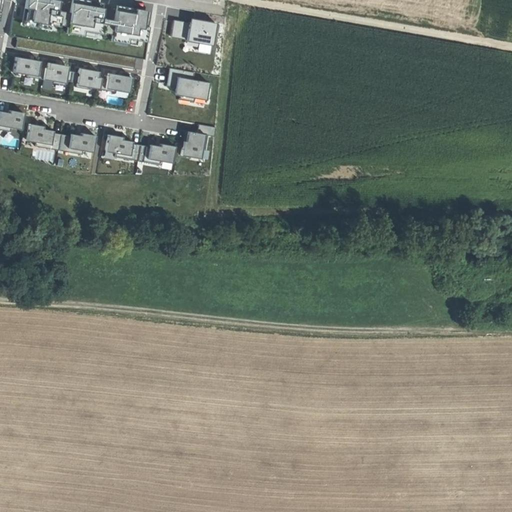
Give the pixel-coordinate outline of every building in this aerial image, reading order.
[(14,0),(8,36),(16,37),(14,48),(133,69),(135,58),(143,59),(149,27),(143,26),(140,41),(109,36),(109,34),(102,33),(102,35),(65,28),(65,26),(58,25),(57,27),(23,21),(26,0),(14,0)] [(55,0),(26,0),(23,21),(57,27),(58,25),(65,26),(65,28),(102,35),(102,33),(109,34),(109,36),(140,41),(143,26),(141,25),(144,11),(116,6),(113,20),(98,18),(100,4),(80,0),(71,0),(69,13),(54,10),(55,0)] [(71,0),(55,0),(54,10),(69,13),(71,0)] [(116,6),(100,4),(98,18),(113,20),(116,6)] [(209,45),(213,23),(187,19),(187,23),(184,39),(184,41),(209,45)] [(184,39),(187,23),(172,20),(169,36),(184,39)] [(14,57),(11,72),(26,75),(25,76),(41,79),(43,67),(38,67),(38,62),(30,61),(30,59),(14,57)] [(47,62),(46,68),(43,67),(41,79),(52,81),(51,83),(63,85),(64,81),(70,81),(71,72),(66,71),(66,68),(56,66),(56,64),(47,62)] [(176,76),(192,78),(193,72),(168,68),(166,85),(174,87),(176,76)] [(88,71),(77,69),(77,73),(71,72),(70,81),(75,82),(74,87),(86,89),(87,87),(97,89),(100,77),(96,77),(97,71),(88,70),(88,71)] [(114,76),(106,74),(105,78),(100,77),(97,89),(113,92),(113,90),(128,93),(130,77),(115,74),(114,76)] [(192,78),(176,76),(174,87),(173,93),(204,98),(207,81),(192,78)] [(7,115),(0,113),(0,130),(9,132),(10,126),(20,128),(22,113),(8,110),(7,115)] [(42,126),(28,124),(25,139),(35,141),(34,146),(57,150),(60,134),(41,131),(42,126)] [(214,127),(197,124),(196,133),(188,131),(186,142),(182,141),(179,155),(197,158),(199,148),(203,149),(206,135),(213,137),(214,127)] [(0,133),(0,143),(18,148),(20,138),(0,133)] [(79,137),(60,134),(57,150),(81,154),(81,149),(91,151),(94,135),(80,133),(79,137)] [(121,137),(107,134),(104,150),(114,152),(113,157),(136,161),(139,145),(120,141),(121,137)] [(158,148),(139,145),(136,161),(160,165),(161,160),(171,162),(173,146),(159,144),(158,148)]
